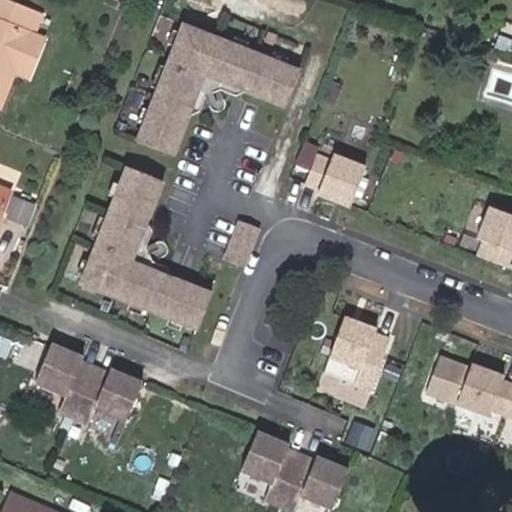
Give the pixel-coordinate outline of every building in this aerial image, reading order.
[(43,82),(57,45),(46,41),(54,21),(4,1),(0,12),(0,106),(14,112),(28,76),(43,82)] [(285,107),(300,69),(185,23),(139,139),(178,156),(196,112),(192,103),(202,97),(207,84),(201,71),(211,67),(217,79),(234,86),(243,83),(246,91),(285,107)] [(192,103),(196,112),(205,107),(210,94),(219,91),(235,98),(246,91),(243,83),(234,86),(217,79),(211,67),(201,71),(207,84),(202,97),(192,103)] [(391,148),(383,145),(377,159),(385,161),(391,148)] [(353,199),(367,164),(336,151),(332,159),(317,153),(305,182),(318,188),(316,192),(336,201),(339,194),(353,199)] [(148,227),(164,189),(126,172),(80,287),(195,334),(209,297),(166,279),(159,283),(155,275),(139,270),(126,274),(122,266),(135,261),(142,243),(140,232),(148,227)] [(0,216),(9,194),(0,190),(0,216)] [(336,201),(350,206),(353,199),(339,194),(336,201)] [(29,220),(33,202),(17,198),(13,217),(29,220)] [(511,211),(489,203),(476,234),(483,237),(477,253),(506,265),(511,252),(511,211)] [(241,218),(239,224),(258,231),(260,226),(241,218)] [(154,239),(148,227),(140,232),(142,243),(135,261),(122,266),(126,274),(139,270),(155,275),(159,283),(166,279),(165,270),(151,264),(148,257),(154,239)] [(345,318),(341,326),(354,331),(357,323),(345,318)] [(354,331),(341,326),(327,360),(355,372),(349,390),(365,396),(386,340),(373,335),(375,330),(357,323),(354,331)] [(49,347),(45,354),(59,358),(61,352),(49,347)] [(81,360),(61,352),(59,358),(45,354),(30,388),(60,401),(53,418),(87,433),(94,416),(123,429),(139,393),(124,387),(127,380),(110,373),(108,377),(79,365),(81,360)] [(467,365),(464,373),(478,379),(480,371),(467,365)] [(478,379),(464,373),(450,408),(481,421),(484,414),(511,425),(511,427),(510,432),(511,432),(511,389),(495,383),(497,378),(480,371),(478,379)] [(142,386),(127,380),(124,387),(139,393),(142,386)] [(254,434),(251,441),(264,447),(268,440),(254,434)] [(264,447),(251,441),(235,476),(264,488),(257,505),(272,511),(296,511),(300,504),(319,511),(330,511),(343,481),(328,474),(332,467),(311,459),(309,464),(283,452),(286,447),(268,440),(264,447)] [(347,473),(332,467),(328,474),(343,481),(347,473)] [(6,511),(11,500),(0,495),(0,511),(6,511)]
